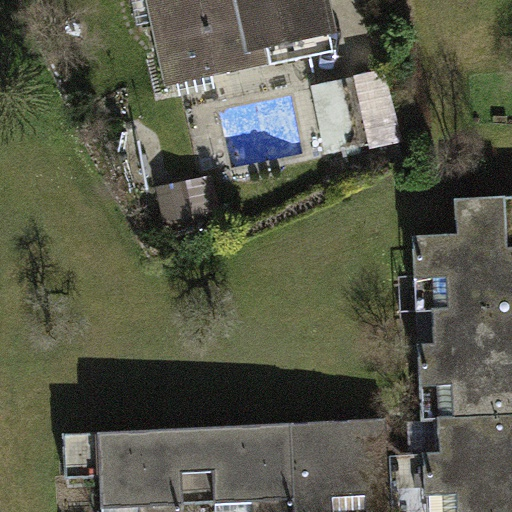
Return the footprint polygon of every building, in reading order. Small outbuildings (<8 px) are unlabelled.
[(133,0),(152,85),(262,61),(258,45),(266,43),(303,35),(298,11),(325,5),(323,0),(133,0)] [(335,51),(325,5),(298,11),(303,35),(266,43),(271,65),(335,51)] [(380,71),(348,80),(362,144),(399,137),(380,71)] [(362,144),(348,80),(313,88),(327,152),(362,144)] [(187,189),(162,194),(167,220),(192,214),(187,189)] [(422,419),(438,418),(511,414),(511,246),(507,246),(504,196),(456,198),(457,233),(413,235),(415,278),(431,277),(435,342),(419,343),(422,419)] [(431,277),(415,278),(419,343),(435,342),(431,277)] [(440,451),(424,452),(426,511),(511,511),(511,414),(438,418),(440,451)] [(387,418),(330,420),(333,496),(343,496),(366,495),(367,511),(426,511),(424,452),(401,453),(387,439),(387,418)] [(333,511),(333,496),(330,420),(179,428),(182,503),(230,502),(253,501),(253,511),(333,511)] [(182,511),(182,503),(179,428),(64,434),(66,478),(101,477),(102,508),(111,508),(140,506),(139,511),(182,511)]
